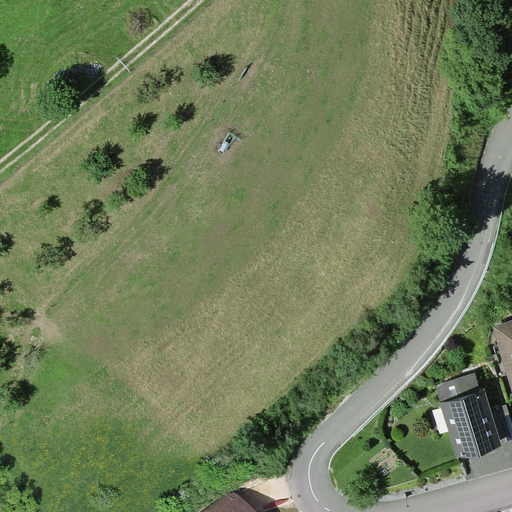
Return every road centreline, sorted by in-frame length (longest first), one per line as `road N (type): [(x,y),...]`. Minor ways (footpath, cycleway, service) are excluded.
road 1 (tertiary): [(511,130),(475,251),(449,302),(310,458),(313,495),(329,511)]
road 2 (track): [(200,0),(0,168)]
